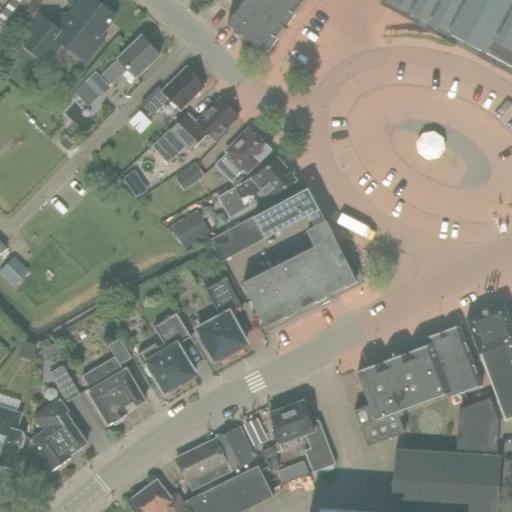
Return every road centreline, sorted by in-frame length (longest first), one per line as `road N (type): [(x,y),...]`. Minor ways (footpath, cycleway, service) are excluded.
road 1 (primary): [(70,511),(186,419),(464,277)]
road 2 (tertiary): [(464,277),(340,198),(306,120)]
road 3 (tertiary): [(306,120),(240,82),(155,0)]
road 4 (residential): [(352,66),(425,56),(511,95)]
